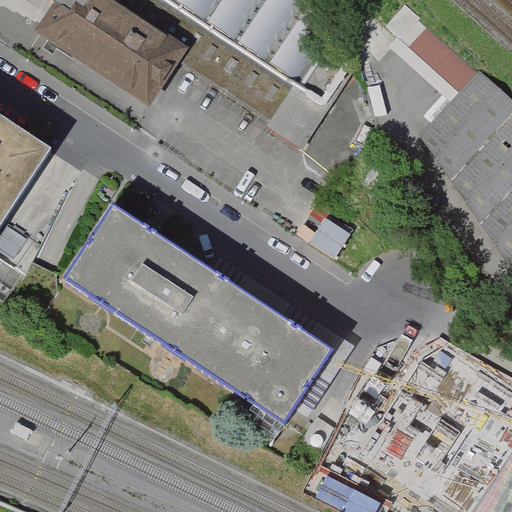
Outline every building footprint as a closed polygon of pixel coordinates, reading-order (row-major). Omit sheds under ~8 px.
[(47,0),(57,6),(38,35),(152,106),(180,62),(276,123),(273,128),(309,150),(356,76),(324,56),(344,24),(305,0),(47,0)] [(511,99),(484,74),(426,137),(511,259),(511,99)] [(394,83),(374,88),(381,116),(401,111),(394,83)] [(0,231),(54,149),(0,113),(0,231)] [(343,356),(117,208),(67,284),(292,435),(343,356)] [(481,390),(415,357),(357,473),(437,511),(511,511),(511,422),(474,404),(481,390)]
